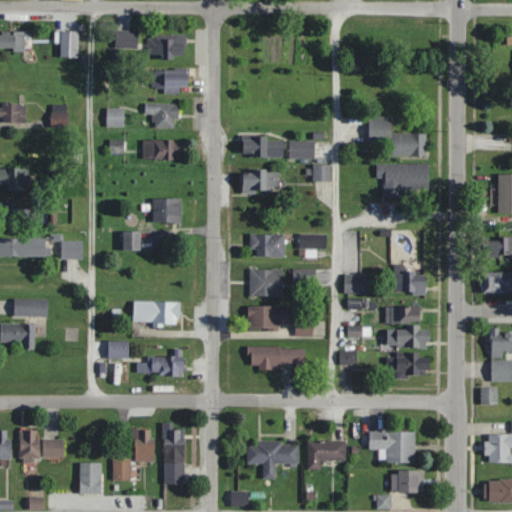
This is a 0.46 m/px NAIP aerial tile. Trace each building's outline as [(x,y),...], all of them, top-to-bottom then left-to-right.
[(116,49),(139,49),(139,31),(116,31),(116,49)] [(24,32),(0,32),(0,50),(24,50),(24,32)] [(61,58),(79,58),(79,32),(61,32),(61,58)] [(148,59),(186,59),(186,35),(148,35),(148,59)] [(180,94),(180,89),(189,89),(189,70),(152,70),(152,89),(164,89),(164,94),(180,94)] [(26,104),(0,104),(0,122),(26,123),(26,104)] [(178,104),(145,104),(145,115),(155,115),(155,128),(178,128),(178,104)] [(68,128),(68,105),(51,105),(51,128),(68,128)] [(125,127),(125,109),(108,109),(108,127),(125,127)] [(390,157),(427,157),(427,135),(392,135),(392,117),(369,117),(369,146),(390,146),(390,157)] [(243,137),(243,157),(284,157),(284,137),(243,137)] [(143,160),(180,160),(180,140),(143,140),(143,160)] [(315,159),(315,141),(290,141),(290,159),(315,159)] [(123,154),(123,142),(111,142),(111,154),(123,154)] [(409,198),(409,189),(429,189),(429,165),(377,165),(377,179),(384,179),(384,198),(409,198)] [(314,181),(331,181),(331,166),(314,166),(314,181)] [(9,191),(27,191),(27,168),(0,168),(0,184),(9,185),(9,191)] [(280,191),(280,170),(243,170),(243,191),(280,191)] [(182,199),(153,199),(153,223),(182,223),(182,199)] [(0,223),(32,224),(32,203),(0,203),(0,223)] [(141,251),(141,232),(123,232),(123,251),(141,251)] [(284,256),(284,234),(251,234),(251,256),(284,256)] [(327,234),(300,234),(300,253),(317,253),(317,249),(327,249),(327,234)] [(46,238),(0,237),(0,256),(46,256),(46,238)] [(511,237),(483,237),(483,256),(511,255),(511,237)] [(84,259),(84,241),(62,241),(62,259),(84,259)] [(395,264),(394,292),(425,293),(426,277),(416,277),(416,264),(395,264)] [(317,284),(317,268),(293,268),(293,284),(317,284)] [(282,296),(282,269),(250,269),(250,296),(282,296)] [(511,291),(511,272),(483,272),(483,292),(511,291)] [(369,293),(369,275),(345,275),(345,293),(369,293)] [(48,317),(48,299),(15,299),(15,317),(48,317)] [(180,324),(180,302),(134,302),(134,324),(180,324)] [(248,306),(248,329),(279,329),(279,324),(294,324),(295,306),(248,306)] [(386,307),(386,323),(421,323),(421,307),(386,307)] [(35,323),(0,323),(0,342),(22,342),(22,350),(35,350),(35,323)] [(312,334),(312,324),(296,324),(296,334),(312,334)] [(387,328),(387,347),(430,347),(430,328),(387,328)] [(511,380),(511,330),(491,330),(491,381),(511,380)] [(129,359),(129,341),(109,341),(109,359),(129,359)] [(282,368),(282,364),(305,364),(305,347),(248,347),(248,368),(282,368)] [(396,372),(396,377),(428,377),(428,353),(388,353),(388,372),(396,372)] [(184,375),(184,356),(148,356),(148,375),(184,375)] [(498,388),(481,388),(481,405),(498,405),(498,388)] [(164,485),(185,485),(185,429),(175,429),(175,424),(164,424),(164,485)] [(0,430),(0,459),(11,460),(11,430),(0,430)] [(21,459),(65,459),(65,439),(37,439),(37,430),(21,430),(21,459)] [(155,462),(155,430),(134,430),(134,462),(155,462)] [(416,432),(370,432),(370,450),(380,450),(380,463),(415,463),(416,432)] [(511,434),(487,434),(487,462),(511,462),(511,434)] [(346,461),(346,441),(307,441),(307,470),(322,470),(322,461),(346,461)] [(276,478),(276,464),(298,464),(298,442),(248,442),(248,463),(264,463),(264,478),(276,478)] [(114,481),(131,481),(131,459),(114,459),(114,481)] [(80,494),(101,494),(101,463),(80,463),(80,494)] [(424,493),(424,472),(393,472),(393,493),(424,493)] [(485,503),(511,503),(511,480),(485,480),(485,503)] [(248,492),(232,492),(232,506),(248,506),(248,492)] [(44,498),(30,498),(30,510),(44,510),(44,498)]
